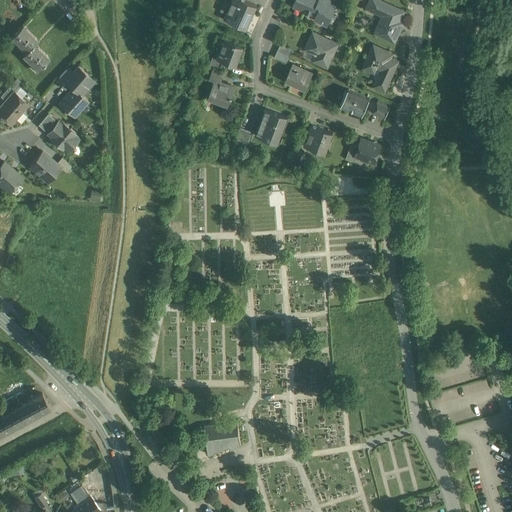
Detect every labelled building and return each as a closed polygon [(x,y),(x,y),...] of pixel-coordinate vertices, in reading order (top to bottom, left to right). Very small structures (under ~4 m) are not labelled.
[(245,0),(233,0),(225,19),(247,29),(257,5),(245,0)] [(295,0),(293,6),(308,12),(307,13),(309,14),(312,8),(318,10),(314,19),(327,25),(336,6),(325,1),(325,0),(295,0)] [(404,11),(379,0),(370,0),(367,7),(387,16),(382,26),(378,24),(375,32),(394,41),(400,28),(397,26),(404,11)] [(50,58),(35,44),(38,40),(22,25),(11,37),(26,51),(22,55),(38,70),(50,58)] [(338,43),(313,31),(305,48),(316,53),(313,60),(328,67),(338,43)] [(218,58),(218,59),(223,61),(235,65),(242,46),(235,44),(236,44),(225,39),(218,58)] [(292,49),(280,44),(277,50),(290,56),(292,49)] [(389,51),(374,45),(364,67),(374,71),(377,64),(378,64),(378,63),(383,65),(375,85),(384,90),(397,60),(387,55),(389,51)] [(290,56),(277,50),(274,57),(287,62),(290,56)] [(218,58),(213,56),(210,64),(220,68),(223,61),(218,59),(218,58)] [(312,73),(293,64),(286,79),(306,87),(312,73)] [(94,80),(78,65),(73,71),(77,75),(69,84),(73,87),(81,95),(94,80)] [(73,71),(68,67),(56,80),(65,88),(69,84),(77,75),(73,71)] [(223,75),(212,71),(209,79),(215,80),(220,82),(223,75)] [(13,91),(14,90),(21,82),(16,78),(8,87),(13,91)] [(220,82),(215,80),(209,96),(228,103),(231,96),(233,97),(233,96),(231,95),(234,87),(220,82)] [(8,87),(0,96),(5,100),(13,91),(8,87)] [(81,95),(73,87),(59,102),(74,115),(88,101),(81,95)] [(370,98),(348,89),(347,91),(345,90),(343,95),(345,96),(340,105),(362,115),(370,98)] [(25,111),(24,109),(29,104),(14,90),(13,91),(5,100),(4,102),(0,106),(0,110),(13,122),(17,117),(18,118),(20,118),(22,117),(23,116),(24,114),(25,113),(25,111)] [(390,107),(377,102),(372,113),(385,118),(390,107)] [(286,115),(266,108),(255,135),(268,140),(278,143),(281,133),(280,133),(286,115)] [(48,113),(38,124),(45,130),(53,120),(55,119),(48,113)] [(63,122),(62,123),(58,120),(56,123),(53,120),(45,130),(48,132),(47,133),(51,137),(50,138),(63,149),(64,148),(68,151),(79,138),(75,135),(76,134),(63,122)] [(332,132),(312,125),(305,145),(323,152),(327,139),(330,140),(332,132)] [(252,132),(240,127),(235,139),(248,143),(252,132)] [(380,145),(361,138),(359,144),(355,155),(356,155),(362,158),(361,159),(368,161),(368,160),(374,162),(380,145)] [(359,144),(352,142),(346,158),(354,161),(356,155),(355,155),(359,144)] [(304,152),(297,150),(293,161),(300,164),(304,152)] [(42,151),(29,165),(48,182),(61,167),(42,151)] [(72,165),(62,156),(58,161),(68,170),(72,165)] [(22,177),(4,161),(0,165),(0,184),(9,192),(22,177)] [(19,387),(10,391),(12,396),(22,392),(19,387)] [(26,401),(0,414),(0,433),(49,407),(41,392),(26,400),(26,401)] [(217,423),(204,425),(208,454),(230,446),(231,448),(241,444),(238,423),(217,425),(217,423)] [(18,466),(10,467),(10,469),(8,469),(9,472),(11,472),(11,475),(19,474),(18,466)] [(101,467),(93,471),(99,481),(107,477),(101,467)] [(87,481),(77,488),(84,498),(94,491),(87,481)] [(62,491),(53,498),(58,502),(66,496),(62,491)] [(41,493),(35,497),(42,506),(47,502),(41,493)] [(90,496),(74,508),(76,511),(97,511),(100,510),(90,496)]
